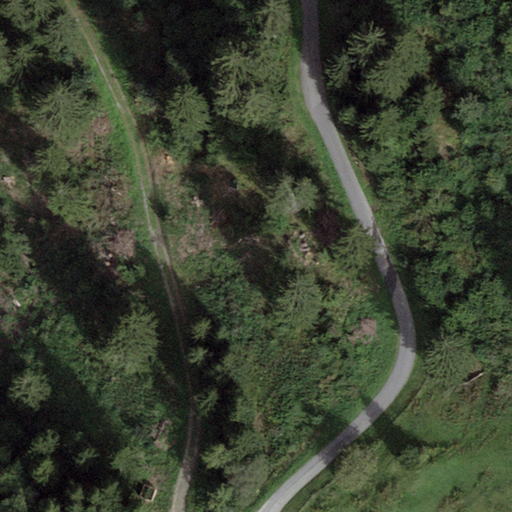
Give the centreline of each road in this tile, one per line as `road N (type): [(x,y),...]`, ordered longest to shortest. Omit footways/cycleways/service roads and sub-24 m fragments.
road 1 (unclassified): [(272,511),(396,389),(410,352),(402,303),(326,126),(308,0)]
road 2 (track): [(181,511),(195,394),(186,321),(117,66),(77,0)]
